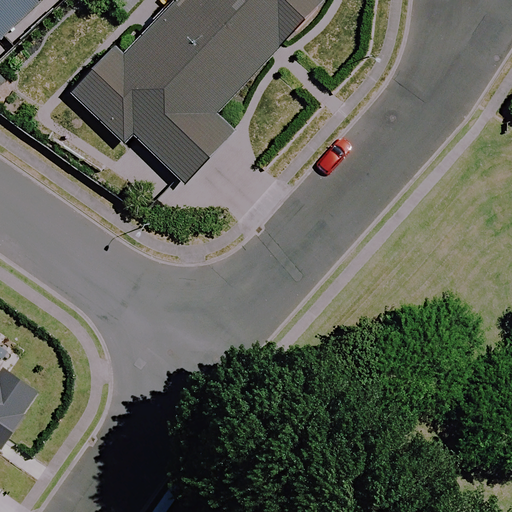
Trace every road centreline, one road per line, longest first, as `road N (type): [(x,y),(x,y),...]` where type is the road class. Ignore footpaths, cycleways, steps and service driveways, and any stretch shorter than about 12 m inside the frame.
road 1 (residential): [(206,354),(435,101),(478,0)]
road 2 (residential): [(206,354),(0,209)]
road 3 (residential): [(85,511),(206,354)]
